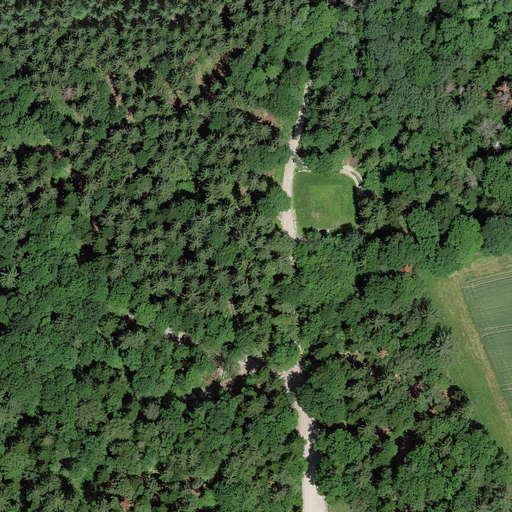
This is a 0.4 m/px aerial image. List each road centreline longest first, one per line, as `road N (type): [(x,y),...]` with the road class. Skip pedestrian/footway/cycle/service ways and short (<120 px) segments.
road 1 (track): [(308,511),(287,182),(334,0)]
road 2 (track): [(0,268),(300,382)]
